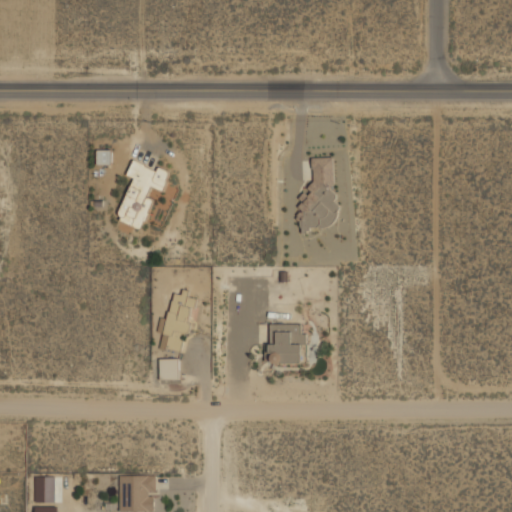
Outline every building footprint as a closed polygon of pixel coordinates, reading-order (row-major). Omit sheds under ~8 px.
[(112,164),(112,148),(97,148),(97,164),(112,164)] [(334,155),(312,156),(313,192),(299,192),(300,228),(337,226),(334,155)] [(133,177),(116,218),(142,228),(154,199),(148,196),(153,187),(163,191),(171,172),(134,157),(127,174),(133,177)] [(164,334),(169,335),(167,348),(184,351),(196,294),(174,290),(164,334)] [(268,341),(268,362),(306,363),(306,322),(272,322),(271,341),(268,341)] [(161,379),(179,379),(179,356),(161,356),(161,379)] [(119,473),(119,510),(156,510),(156,473),(119,473)]
